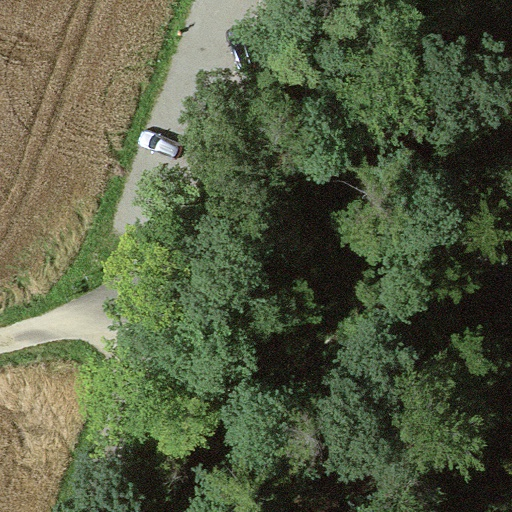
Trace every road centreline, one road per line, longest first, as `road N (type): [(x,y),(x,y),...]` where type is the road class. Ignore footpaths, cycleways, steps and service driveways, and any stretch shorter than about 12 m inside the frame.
road 1 (unclassified): [(253,0),(69,511)]
road 2 (track): [(134,318),(0,350)]
